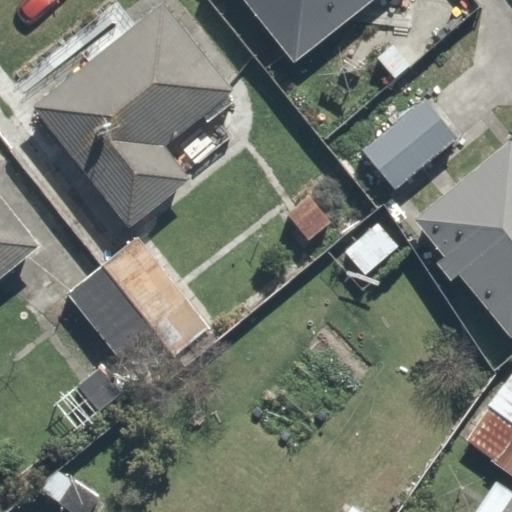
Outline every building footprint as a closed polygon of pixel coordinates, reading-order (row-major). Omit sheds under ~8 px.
[(160,0),(30,91),(125,228),(191,183),(158,136),(236,82),(177,0),(160,0)] [(236,0),(298,76),(391,0),(236,0)] [(463,139),(428,94),(354,152),(389,196),(463,139)] [(409,221),(503,339),(511,331),(511,139),(409,221)] [(0,270),(41,238),(0,186),(0,270)] [(398,238),(374,211),(336,245),(360,272),(398,238)] [(92,270),(63,292),(108,351),(137,328),(92,270)] [(511,361),(461,428),(511,467),(511,361)] [(397,511),(417,487),(385,461),(352,503),(362,511),(397,511)] [(511,511),(511,486),(491,472),(464,511),(511,511)]
